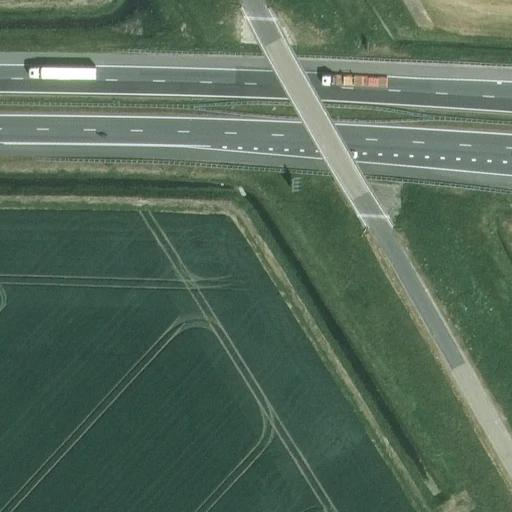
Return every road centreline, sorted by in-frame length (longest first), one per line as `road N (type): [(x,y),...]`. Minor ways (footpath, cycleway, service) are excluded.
road 1 (unclassified): [(511,462),(250,0)]
road 2 (motorway): [(511,97),(332,82),(0,72)]
road 3 (motorway): [(0,128),(511,148)]
